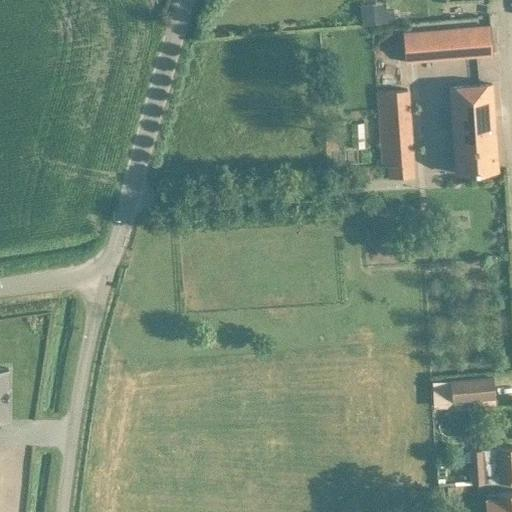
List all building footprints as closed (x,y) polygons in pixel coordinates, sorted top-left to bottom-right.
[(386,23),(385,11),(362,13),(363,25),(386,23)] [(490,27),(404,33),(406,61),(492,55),(490,27)] [(491,84),(449,87),(456,173),(497,170),(491,84)] [(411,164),(407,91),(378,93),(382,166),(411,164)] [(493,376),(450,380),(432,382),(435,406),(453,404),(452,401),(495,397),(493,376)] [(465,433),(481,432),(480,419),(464,420),(465,433)] [(497,449),(470,450),(472,484),(499,482),(499,481),(511,480),(511,448),(497,449)] [(511,511),(511,492),(487,494),(488,511),(511,511)]
